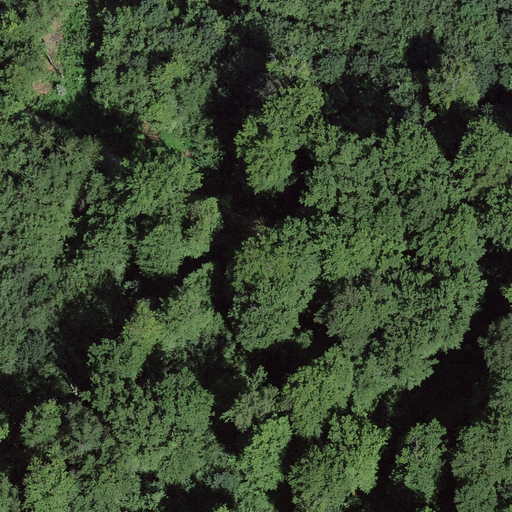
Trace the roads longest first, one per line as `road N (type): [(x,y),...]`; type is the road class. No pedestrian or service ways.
road 1 (track): [(511,340),(132,176),(0,102)]
road 2 (track): [(181,0),(370,64),(511,126)]
